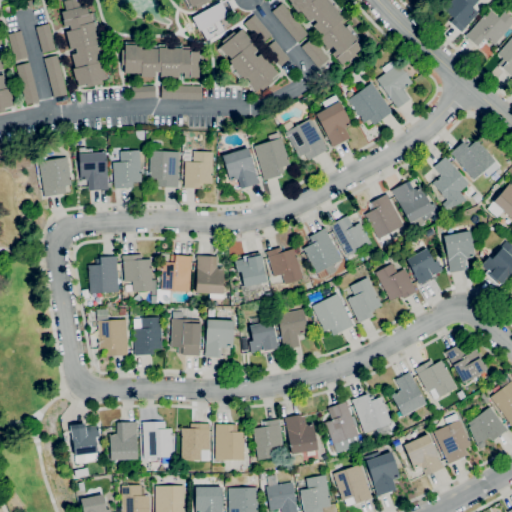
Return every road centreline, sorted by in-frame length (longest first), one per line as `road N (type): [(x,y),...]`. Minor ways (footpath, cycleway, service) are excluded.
road 1 (residential): [(469,85),(429,129),(287,212),(251,222),(96,223),(57,238),(79,384)]
road 2 (residential): [(511,347),(462,305),(359,360),(282,384),(106,391),(79,384)]
road 3 (tertiary): [(511,123),(378,0)]
